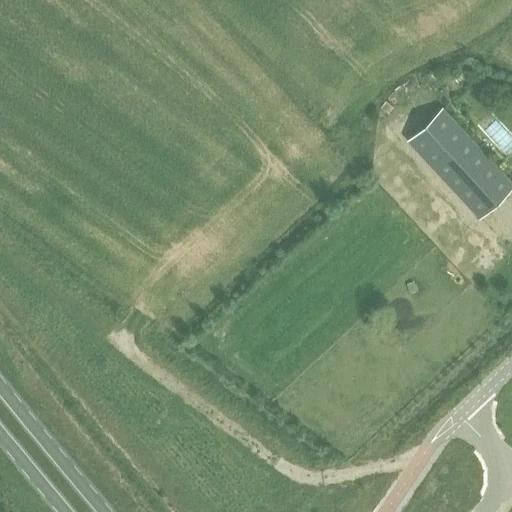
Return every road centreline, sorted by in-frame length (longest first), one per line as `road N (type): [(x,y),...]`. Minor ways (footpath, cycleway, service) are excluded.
road 1 (primary): [(106,511),(0,390)]
road 2 (unclassified): [(459,415),(504,469),(500,494),(481,511)]
